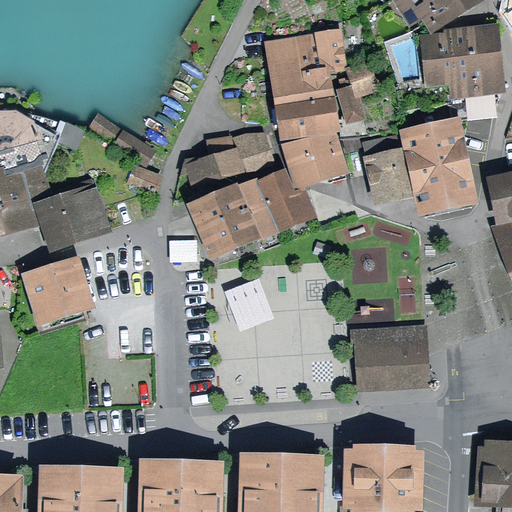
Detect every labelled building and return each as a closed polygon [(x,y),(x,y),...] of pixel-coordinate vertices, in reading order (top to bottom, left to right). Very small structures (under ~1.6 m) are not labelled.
[(426,16),(433,28),(478,0),(402,0),(400,2),(413,24),(426,16)] [(430,97),(446,95),(447,106),(448,107),(459,105),(467,104),(467,94),(497,91),(491,33),(424,41),(430,97)] [(318,41),(273,48),(277,79),(323,72),(324,73),(342,70),(338,35),(318,38),(318,41)] [(369,63),(350,70),(356,87),(359,95),(378,89),(369,63)] [(331,94),(327,95),(324,73),(323,72),(277,79),(282,107),(332,100),(331,94)] [(368,137),(360,98),(356,87),(342,91),(345,105),(341,106),(342,114),(340,127),(340,140),(368,137)] [(329,111),(334,110),(332,100),(282,107),(271,109),(274,126),(285,124),(288,139),(331,133),(329,111)] [(455,130),(464,131),(466,117),(459,105),(448,107),(447,106),(408,112),(413,137),(408,138),(418,188),(423,210),(470,200),(455,130)] [(32,220),(38,219),(33,203),(52,197),(44,175),(60,139),(32,123),(14,118),(0,118),(0,232),(33,223),(32,220)] [(153,152),(126,135),(118,149),(145,166),(153,152)] [(367,160),(375,198),(418,188),(408,138),(407,136),(366,145),(369,160),(367,160)] [(246,137),(233,142),(237,152),(247,173),(272,165),(264,139),(248,141),(246,137)] [(229,140),(209,143),(212,159),(216,158),(232,153),(229,140)] [(291,168),(296,166),(300,181),(327,172),(330,183),(346,179),(333,141),(320,145),(319,140),(285,147),(291,168)] [(221,177),(244,169),(237,152),(232,153),(216,158),(221,177)] [(188,173),(192,186),(221,177),(216,158),(212,159),(201,162),(203,168),(188,173)] [(135,168),(128,183),(155,195),(160,178),(135,168)] [(258,185),(260,191),(276,228),(309,214),(299,191),(293,194),(283,173),(274,178),(258,185)] [(511,180),(497,183),(504,217),(511,215),(511,180)] [(235,190),(239,199),(255,238),(276,228),(260,191),(258,185),(256,182),(235,190)] [(52,197),(33,203),(38,219),(42,232),(46,230),(52,247),(106,229),(92,185),(80,189),(81,193),(53,202),(52,197)] [(235,190),(190,208),(210,256),(255,238),(239,199),(235,190)] [(511,227),(502,231),(511,258),(511,227)] [(194,243),(171,244),(172,262),(195,261),(194,243)] [(23,277),(39,327),(94,310),(78,260),(23,277)] [(260,278),(226,291),(241,331),(275,318),(260,278)] [(425,384),(423,346),(383,349),(382,332),(359,333),(362,387),(421,384),(425,384)] [(511,511),(511,451),(492,450),(490,450),(486,500),(498,501),(496,511),(511,511)] [(346,507),(349,507),(415,509),(419,509),(421,459),(360,457),(347,457),(346,507)] [(315,511),(316,471),(296,471),(296,460),(267,459),(267,470),(246,469),(245,511),(315,511)] [(215,511),(216,477),(196,477),(196,466),(167,465),(166,476),(146,475),(144,511),(215,511)] [(115,511),(116,484),(96,483),(96,472),(66,471),(66,482),(46,481),(44,511),(115,511)] [(0,511),(14,511),(16,490),(0,489),(0,511)]
